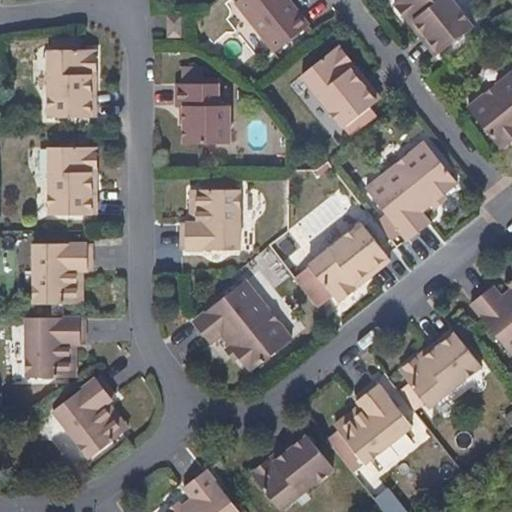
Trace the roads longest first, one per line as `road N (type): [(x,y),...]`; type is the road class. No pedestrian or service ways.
road 1 (residential): [(144,8),(144,311),(196,441)]
road 2 (residential): [(196,441),(284,397),(511,207)]
road 3 (residential): [(348,0),(511,207)]
road 4 (residential): [(0,509),(80,504),(196,441)]
road 5 (residential): [(0,16),(144,8)]
